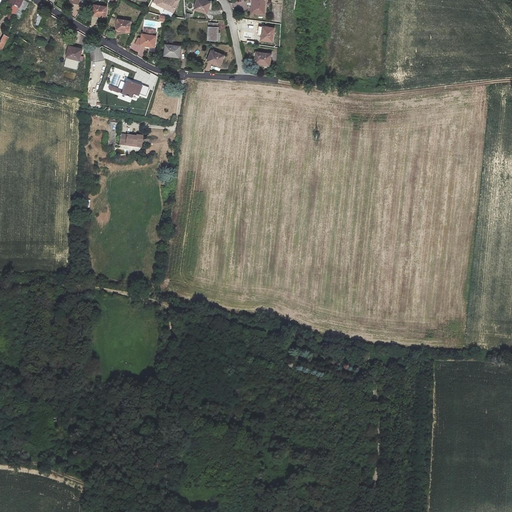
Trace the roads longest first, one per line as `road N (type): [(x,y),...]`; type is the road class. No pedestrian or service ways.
road 1 (track): [(369,511),(377,414),(372,370),(361,352),(69,285),(0,285)]
road 2 (track): [(276,81),(363,95),(511,81)]
road 3 (residential): [(41,0),(161,72),(241,78)]
road 4 (track): [(166,306),(167,510)]
road 5 (track): [(167,510),(0,457)]
